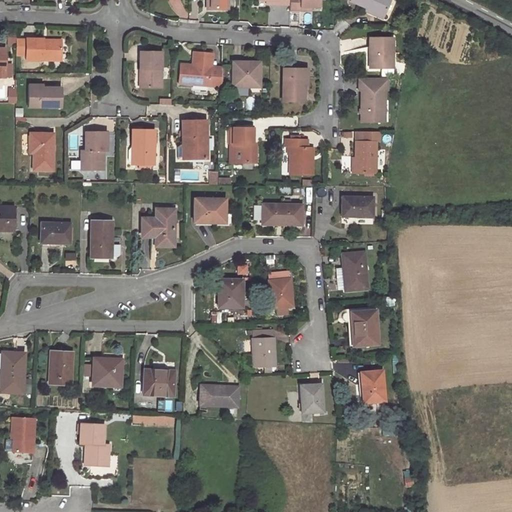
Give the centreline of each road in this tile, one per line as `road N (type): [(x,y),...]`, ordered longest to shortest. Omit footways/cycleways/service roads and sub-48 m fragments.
road 1 (residential): [(116,20),(177,33),(312,42),(327,65),(331,135)]
road 2 (residential): [(185,270),(258,243),(306,244),(315,269),(318,357)]
road 3 (residential): [(61,310),(80,324),(173,325),(186,317),(185,270)]
road 4 (residential): [(150,283),(23,281),(9,326)]
